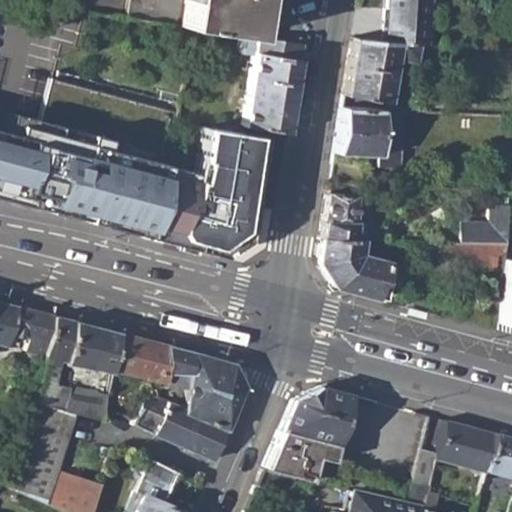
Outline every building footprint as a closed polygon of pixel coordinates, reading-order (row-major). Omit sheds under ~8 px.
[(240,31),(250,33),(254,0),(184,0),(181,22),(240,31)] [(415,44),(421,45),(425,0),(381,0),(379,40),(415,44)] [(267,249),(285,137),(241,130),(253,52),(241,50),(238,45),(236,38),(232,36),(0,1),(0,199),(243,266),(267,249)] [(300,40),(256,33),(250,33),(240,31),(238,45),(241,50),(253,52),(241,130),(285,137),(300,40)] [(341,93),(385,100),(392,56),(412,59),(412,55),(450,56),(451,46),(421,45),(415,44),(379,40),(350,36),(341,93)] [(333,149),(373,153),(372,163),(394,164),(399,108),(339,103),(333,149)] [(357,236),(367,236),(369,219),(351,217),(355,194),(324,190),(317,235),(357,236)] [(496,231),(496,240),(503,240),(504,221),(505,205),(494,204),(492,227),(496,231)] [(456,239),(486,240),(486,229),(456,227),(456,239)] [(354,253),(357,236),(317,235),(313,259),(330,285),(352,290),(386,299),(395,263),(366,256),(358,256),(354,253)] [(373,248),(395,254),(399,237),(375,236),(373,248)] [(437,267),(501,269),(501,265),(502,256),(503,240),(496,240),(486,240),(456,239),(439,238),(437,267)] [(511,258),(502,256),(501,265),(501,269),(499,294),(497,328),(511,332),(511,258)] [(413,294),(443,294),(443,282),(413,281),(413,294)] [(24,343),(22,349),(41,355),(52,315),(0,300),(0,344),(3,345),(7,332),(14,333),(21,335),(19,341),(24,343)] [(417,307),(402,303),(400,310),(415,314),(417,307)] [(71,411),(98,418),(99,412),(106,365),(114,331),(52,315),(41,355),(29,401),(71,411)] [(114,331),(106,365),(155,379),(165,344),(114,331)] [(150,431),(210,458),(241,383),(230,362),(165,344),(155,379),(155,384),(183,386),(180,407),(156,394),(152,400),(141,393),(131,417),(152,428),(150,431)] [(291,479),(306,482),(311,459),(329,463),(347,393),(319,384),(290,399),(260,469),(291,479)] [(9,485),(46,502),(56,468),(71,411),(29,401),(10,482),(9,485)] [(435,453),(434,456),(483,469),(493,432),(444,419),(435,453)] [(483,469),(511,476),(511,436),(493,432),(483,469)] [(434,456),(435,453),(418,449),(410,481),(427,486),(434,456)] [(140,494),(132,511),(183,511),(160,502),(173,471),(145,457),(131,490),(140,494)] [(86,511),(96,481),(56,468),(46,502),(67,511),(86,511)] [(253,485),(286,494),(291,479),(260,469),(253,485)] [(192,473),(190,479),(199,484),(201,478),(192,473)] [(0,497),(5,499),(9,485),(10,482),(0,479),(0,497)] [(421,506),(421,509),(431,511),(437,491),(426,488),(421,506)] [(419,511),(421,509),(421,506),(354,490),(347,511),(419,511)]
